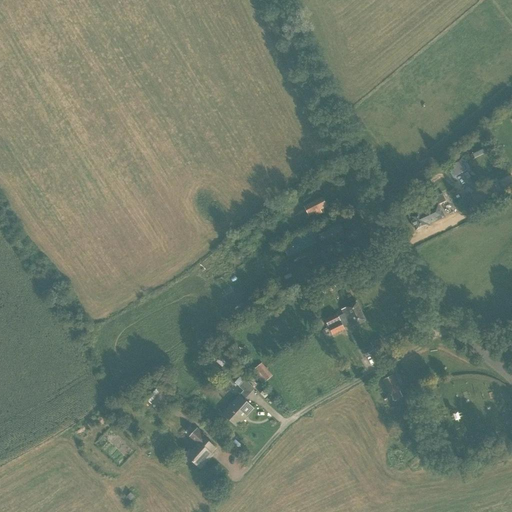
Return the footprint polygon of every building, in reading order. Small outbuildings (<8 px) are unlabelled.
[(454,183),(472,174),(465,160),(447,168),(454,183)] [(458,188),(441,169),(428,181),(440,194),(436,198),(435,198),(421,204),(423,210),(409,217),(415,230),(444,217),(438,204),(444,199),(445,199),(458,188)] [(303,206),(309,216),(315,213),(317,216),(322,213),(320,210),(326,207),(321,197),(303,206)] [(318,235),(321,241),(326,239),(328,243),(343,235),(338,224),(322,231),(323,232),(318,235)] [(315,241),(314,239),(316,238),(312,230),(281,245),(285,253),(295,248),(296,250),(315,241)] [(292,280),(297,291),(323,278),(317,268),(292,280)] [(332,283),(318,290),(321,297),(335,290),(332,283)] [(361,311),(356,302),(345,307),(345,308),(341,310),(344,314),(338,317),(337,314),(325,320),(328,327),(361,311)] [(332,335),(344,329),(343,327),(349,325),(350,328),(354,326),(355,326),(366,321),(361,311),(328,327),(332,335)] [(252,372),(263,384),(272,376),(261,363),(252,372)] [(235,381),(239,385),(246,376),(243,373),(235,381)] [(392,376),(383,381),(393,402),(402,398),(392,376)] [(244,400),(255,389),(245,380),(239,387),(243,391),(222,414),(237,428),(254,409),(244,400)] [(163,391),(153,381),(141,394),(151,404),(163,391)] [(410,399),(406,400),(408,406),(407,406),(410,413),(414,412),(410,399)] [(208,460),(206,458),(215,448),(202,437),(204,435),(197,428),(189,437),(190,437),(198,444),(187,457),(200,469),(208,460)] [(115,459),(121,452),(115,448),(110,455),(115,459)]
